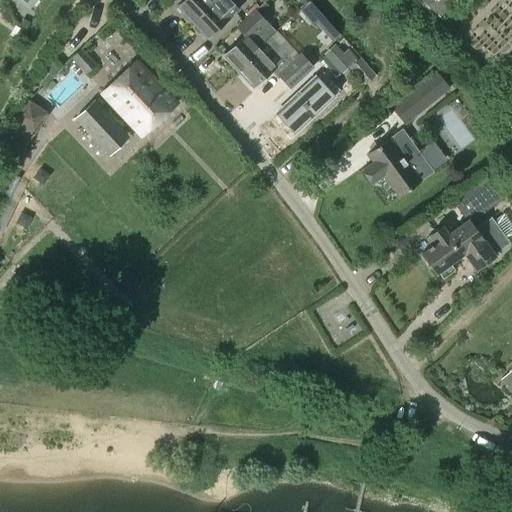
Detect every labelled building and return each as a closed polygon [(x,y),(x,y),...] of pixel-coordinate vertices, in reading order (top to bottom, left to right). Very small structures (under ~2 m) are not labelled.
[(184,0),(177,7),(183,13),(182,17),(186,22),(190,21),(192,23),(205,11),(202,8),(210,0),(184,0)] [(238,10),(228,0),(210,0),(202,8),(205,11),(192,23),(194,25),(193,29),(197,34),(201,33),(207,39),(238,10)] [(415,0),(415,3),(415,6),(416,10),(419,13),(422,15),(426,15),(430,15),(434,12),(438,16),(453,0),(415,0)] [(275,32),(260,15),(269,7),(264,2),(237,28),(245,37),(223,56),(238,72),(259,52),(257,50),(271,36),(275,32)] [(337,39),(320,19),(314,24),(332,44),(337,39)] [(293,61),(271,36),(257,50),(259,52),(238,72),(252,88),(273,69),(290,88),(311,68),(300,55),(293,61)] [(335,46),(324,56),(341,74),(357,60),(349,51),(343,55),(335,46)] [(72,59),(86,73),(95,65),(81,50),(72,59)] [(176,104),(137,61),(102,94),(141,136),(176,104)] [(71,71),(48,96),(59,106),(82,81),(71,71)] [(405,124),(447,89),(435,74),(392,108),(405,124)] [(333,100),(315,80),(276,115),(295,135),(333,100)] [(14,119),(34,133),(48,113),(28,100),(14,119)] [(109,157),(129,138),(94,100),(73,119),(109,157)] [(398,198),(420,182),(388,138),(366,154),(372,162),(361,170),(371,184),(382,176),(398,198)] [(473,188),(475,190),(488,208),(509,193),(494,173),(473,188)] [(471,248),(464,254),(475,269),(475,270),(495,257),(493,255),(509,243),(507,240),(511,236),(511,226),(503,215),(493,222),(491,218),(474,229),(476,232),(466,240),(471,248)] [(476,232),(474,229),(468,220),(467,221),(448,235),(442,226),(429,236),(435,244),(432,247),(430,245),(427,248),(428,249),(422,253),(421,254),(436,274),(437,274),(437,273),(464,254),(471,248),(466,240),(476,232)] [(511,368),(501,379),(511,391),(511,368)]
